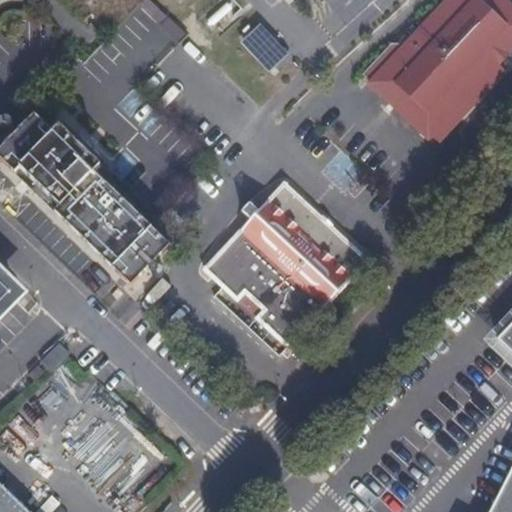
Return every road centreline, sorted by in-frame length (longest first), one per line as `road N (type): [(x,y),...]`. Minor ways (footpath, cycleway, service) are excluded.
road 1 (residential): [(511,193),(241,469)]
road 2 (residential): [(241,469),(0,228)]
